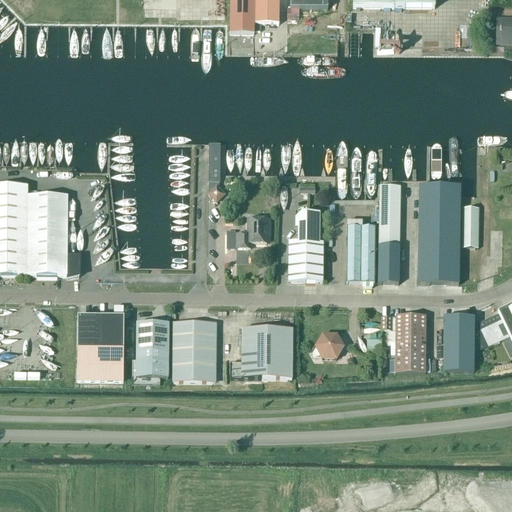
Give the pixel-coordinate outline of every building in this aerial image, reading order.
[(254,36),(254,26),(255,26),(255,33),(260,33),(260,26),(278,27),(278,0),(229,0),(229,36),(254,36)] [(290,0),(290,11),(327,11),(327,0),(290,0)] [(353,0),(353,10),(434,10),(434,0),(353,0)] [(511,20),(494,21),(495,47),(511,47),(511,20)] [(219,187),(219,184),(220,184),(220,149),(209,149),(208,184),(209,184),(209,188),(213,192),(208,196),(216,204),(224,197),(217,189),(219,187)] [(0,278),(67,279),(67,259),(67,199),(28,199),(28,189),(0,188),(0,278)] [(379,188),(378,286),(398,286),(400,189),(379,188)] [(420,188),(418,286),(459,287),(460,189),(420,188)] [(462,210),(462,250),(478,251),(478,210),(462,210)] [(298,215),(298,244),(319,244),(319,216),(298,215)] [(248,236),(236,236),(236,250),(250,251),(251,245),(267,245),(267,234),(269,234),(269,224),(267,222),(250,221),(248,223),(248,236)] [(374,286),(375,229),(347,229),(346,285),(374,286)] [(319,244),(298,244),(288,244),(288,284),(322,284),(323,245),(319,245),(319,244)] [(67,281),(79,279),(79,259),(67,259),(67,279),(67,281)] [(511,306),(498,314),(511,344),(511,306)] [(124,319),(77,319),(77,385),(123,385),(124,319)] [(425,319),(395,319),(395,374),(425,374),(425,319)] [(443,319),(443,375),(473,375),(473,319),(443,319)] [(381,333),(391,333),(391,320),(381,320),(381,333)] [(136,325),(135,381),(167,382),(168,326),(136,325)] [(172,385),(212,386),(213,325),(173,325),(172,385)] [(241,382),(291,382),(292,332),(242,331),(241,382)] [(322,337),(315,349),(322,361),(336,361),(343,349),(336,337),(322,337)] [(368,350),(382,351),(382,338),(369,337),(368,350)]
